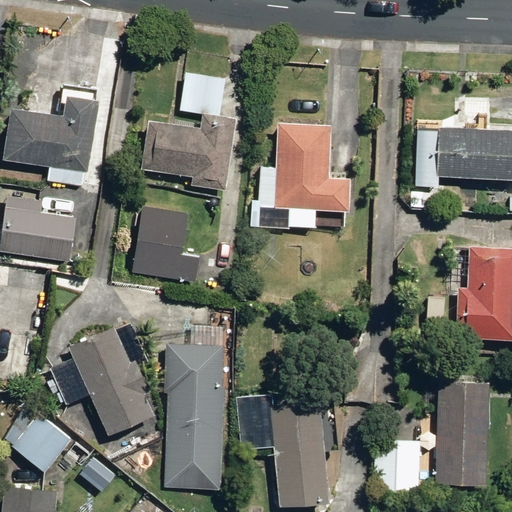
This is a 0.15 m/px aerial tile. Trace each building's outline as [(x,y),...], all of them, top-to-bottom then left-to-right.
[(192,179),(226,184),(236,111),(221,109),(225,73),(185,68),(180,107),(202,110),(200,122),(149,115),(142,164),(193,172),(192,179)] [(47,178),(82,183),(85,167),(88,168),(99,93),(66,88),(64,110),(59,109),(64,79),(35,74),(30,103),(11,101),(3,155),(49,162),(47,178)] [(250,223),(289,224),(289,222),(315,222),(316,204),(349,205),(350,172),(329,171),(331,119),(278,116),(277,162),(261,162),(259,197),(251,197),(250,223)] [(437,172),(511,173),(511,124),(439,122),(437,172)] [(453,188),(417,186),(417,205),(453,207),(453,188)] [(132,268),(195,277),(199,251),(181,249),(187,210),(143,202),(132,268)] [(0,248),(69,258),(76,214),(6,204),(0,248)] [(457,333),(511,333),(511,241),(469,240),(468,283),(458,283),(457,333)] [(89,389),(109,431),(154,410),(144,387),(150,384),(139,361),(149,356),(131,317),(113,325),(113,322),(69,342),(74,353),(50,365),(66,400),(89,389)] [(165,484),(220,486),(225,383),(222,383),(224,342),(167,340),(165,387),(169,387),(165,484)] [(436,478),(486,479),(489,376),(439,375),(436,478)] [(270,399),(280,502),(330,497),(320,394),(270,399)] [(11,442),(46,469),(71,436),(27,401),(5,435),(12,440),(11,442)] [(66,451),(82,463),(95,444),(79,433),(66,451)] [(374,487),(419,488),(420,437),(375,436),(374,487)] [(1,511),(54,511),(57,486),(4,481),(1,511)] [(443,511),(444,511),(459,511),(465,498),(450,492),(443,511)]
